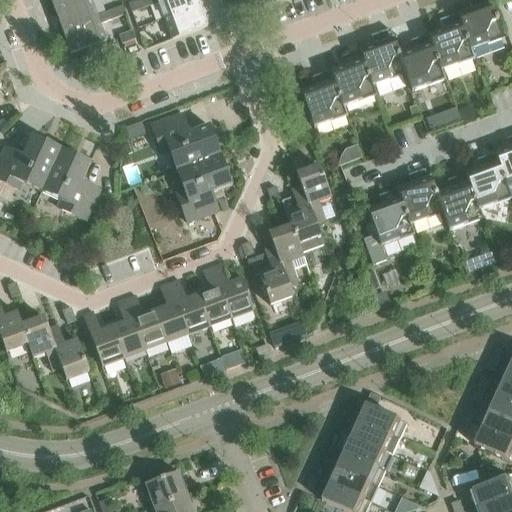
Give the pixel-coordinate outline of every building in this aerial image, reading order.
[(50,0),(56,15),(91,2),(90,0),(50,0)] [(146,9),(159,4),(157,0),(143,0),(142,1),(146,9)] [(159,4),(165,20),(200,7),(197,0),(157,0),(159,4)] [(285,0),(259,0),(263,8),(285,0)] [(472,11),(458,16),(475,61),(472,52),(505,40),(489,0),(474,0),(469,2),(472,11)] [(132,14),(146,9),(142,1),(129,6),(132,14)] [(56,15),(63,34),(98,22),(97,17),(91,2),(56,15)] [(124,7),(110,12),(113,21),(127,16),(124,7)] [(208,29),(200,7),(165,20),(173,42),(208,29)] [(97,17),(98,22),(100,26),(113,21),(110,12),(97,17)] [(442,32),(428,37),(445,82),(446,81),(443,73),(475,61),(458,16),(439,23),(442,32)] [(100,26),(98,22),(63,34),(71,56),(86,51),(94,71),(114,64),(100,26)] [(390,31),(389,32),(406,77),(405,77),(412,94),(445,82),(428,37),(410,44),(413,52),(400,57),(390,31)] [(123,46),(135,41),(136,41),(133,32),(120,37),(123,46)] [(406,77),(389,32),(371,39),(374,47),(360,52),(373,89),(374,88),(405,77),(406,77)] [(345,68),(331,73),(347,118),(348,118),(345,109),(377,97),(374,88),(373,89),(360,52),(341,59),(345,68)] [(314,130),(347,118),(331,73),(312,80),(315,89),(300,94),(314,130)] [(177,174),(221,158),(210,128),(190,135),(183,117),(151,128),(160,154),(168,151),(177,174)] [(20,184),(42,194),(62,152),(33,138),(24,157),(6,149),(0,160),(0,183),(17,191),(20,184)] [(509,150),(495,155),(511,200),(511,198),(509,191),(511,190),(511,139),(506,141),(509,150)] [(91,165),(62,152),(42,194),(63,204),(60,211),(86,223),(100,192),(82,184),(91,165)] [(480,171),(466,176),(483,221),(480,212),(511,200),(495,155),(477,162),(480,171)] [(232,188),(221,158),(177,174),(185,197),(178,199),(187,226),(219,214),(212,195),(232,188)] [(315,227),(316,226),(325,223),(319,205),(331,200),(319,168),(296,177),(300,188),(291,192),(292,196),(302,193),(315,227)] [(411,186),(397,191),(411,228),(443,216),(427,171),(408,178),(411,186)] [(483,221),(466,176),(447,183),(450,191),(437,196),(427,171),(443,216),(449,233),(483,221)] [(276,189),(267,192),(272,205),(280,201),(276,189)] [(397,191),(379,198),(382,207),(367,212),(376,237),(363,242),(373,268),(387,263),(382,248),(415,236),(411,228),(397,191)] [(325,249),(316,226),(315,227),(302,193),(292,196),(293,199),(281,204),(290,229),(291,228),(298,247),(299,246),(303,257),(325,249)] [(304,260),(303,257),(299,246),(298,247),(291,228),(290,229),(269,237),(273,249),(264,252),(268,263),(278,259),(288,287),(289,287),(298,283),(291,265),(304,260)] [(251,244),(242,248),(247,260),(256,257),(251,244)] [(293,299),(289,287),(288,287),(278,259),(268,263),(271,271),(258,276),(270,307),(293,299)] [(222,266),(212,269),(231,321),(253,313),(241,280),(229,285),(222,266)] [(210,292),(198,297),(210,329),(231,321),(212,269),(202,273),(210,292)] [(374,272),(364,276),(371,294),(381,290),(374,272)] [(179,282),(170,285),(188,337),(210,329),(198,297),(186,301),(179,282)] [(21,297),(16,284),(8,288),(13,300),(21,297)] [(167,308),(155,313),(167,345),(188,337),(170,285),(160,289),(167,308)] [(385,293),(373,298),(377,311),(390,306),(385,293)] [(137,298),(127,301),(146,353),(167,345),(155,313),(144,317),(137,298)] [(124,325),(113,329),(125,361),(146,353),(127,301),(117,305),(124,325)] [(76,322),(72,310),(63,313),(68,326),(76,322)] [(5,319),(2,311),(0,311),(0,335),(3,343),(2,343),(7,355),(28,347),(29,347),(22,328),(23,327),(18,314),(5,319)] [(125,361),(113,329),(101,333),(94,314),(83,318),(102,369),(125,361)] [(53,374),(62,371),(63,371),(52,342),(62,338),(58,328),(49,331),(45,319),(23,327),(22,328),(29,347),(28,347),(33,360),(46,356),(53,374)] [(65,346),(62,338),(52,342),(63,371),(62,371),(66,383),(90,374),(78,342),(65,346)] [(255,352),(258,361),(269,357),(266,348),(255,352)] [(496,348),(491,359),(499,362),(504,351),(496,348)] [(499,362),(491,359),(486,370),(493,374),(499,362)] [(224,360),(203,365),(206,376),(227,371),(224,360)] [(511,368),(509,367),(502,382),(511,386),(511,368)] [(167,390),(183,383),(178,370),(162,377),(167,390)] [(482,379),(477,390),(485,393),(490,382),(482,379)] [(511,386),(502,382),(495,398),(511,405),(511,386)] [(485,393),(477,390),(472,401),(480,405),(485,393)] [(511,405),(495,398),(488,413),(511,424),(511,405)] [(344,404),(339,416),(347,419),(352,408),(344,404)] [(364,408),(357,424),(399,443),(406,427),(364,408)] [(468,409),(463,420),(471,424),(476,413),(468,409)] [(511,424),(488,413),(481,429),(511,442),(511,424)] [(347,419),(339,416),(333,427),(341,431),(347,419)] [(471,424),(463,420),(457,433),(465,436),(471,424)] [(357,424),(350,440),(392,459),(399,443),(357,424)] [(511,442),(481,429),(473,445),(511,462),(511,442)] [(330,435),(324,448),(332,451),(337,439),(330,435)] [(350,440),(343,456),(384,475),(392,459),(350,440)] [(332,451),(324,448),(319,459),(327,462),(332,451)] [(343,456),(336,471),(378,490),(384,475),(343,456)] [(316,467),(310,479),(318,482),(323,470),(316,467)] [(336,471),(328,487),(370,506),(378,490),(336,471)] [(153,510),(186,498),(177,475),(144,487),(153,510)] [(511,476),(472,491),(479,509),(511,496),(511,476)] [(318,482),(310,479),(305,491),(312,494),(318,482)] [(340,511),(367,511),(370,506),(328,487),(321,503),(340,511)] [(511,511),(511,496),(479,509),(479,511),(511,511)] [(153,510),(153,511),(191,511),(186,498),(153,510)] [(112,511),(108,502),(98,505),(100,511),(112,511)] [(451,506),(453,511),(462,511),(460,503),(451,506)]
